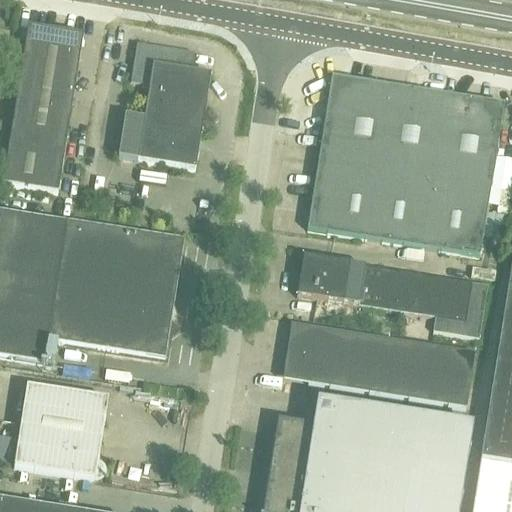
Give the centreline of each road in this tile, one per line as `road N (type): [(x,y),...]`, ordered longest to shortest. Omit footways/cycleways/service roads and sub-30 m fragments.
road 1 (unclassified): [(201,511),(286,24)]
road 2 (unclassified): [(286,24),(511,65)]
road 3 (unclassified): [(140,0),(286,24)]
